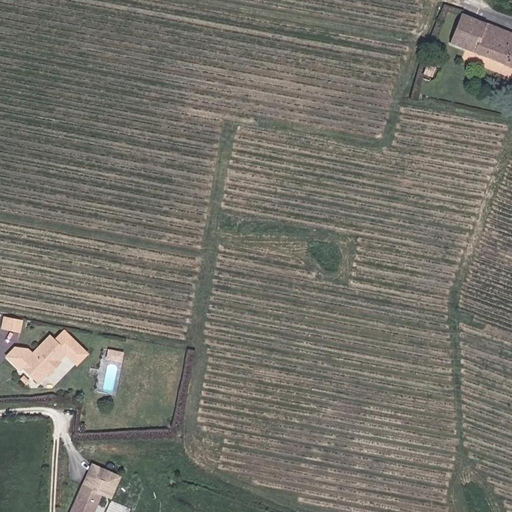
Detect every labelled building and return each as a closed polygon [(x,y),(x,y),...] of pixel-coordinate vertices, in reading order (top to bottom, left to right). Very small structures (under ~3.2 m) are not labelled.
[(511,36),(460,16),(449,46),(511,69),(511,36)] [(424,67),(419,82),(428,85),(433,70),(424,67)] [(9,317),(8,328),(25,331),(27,320),(9,317)] [(62,360),(70,352),(81,363),(90,353),(79,342),(68,332),(59,341),(54,337),(26,367),(39,379),(50,368),(54,372),(64,362),(62,360)] [(127,350),(113,347),(112,356),(126,358),(127,350)] [(50,368),(39,379),(44,383),(54,372),(50,368)] [(92,511),(98,501),(108,505),(118,485),(109,480),(91,471),(82,489),(70,511),(92,511)]
